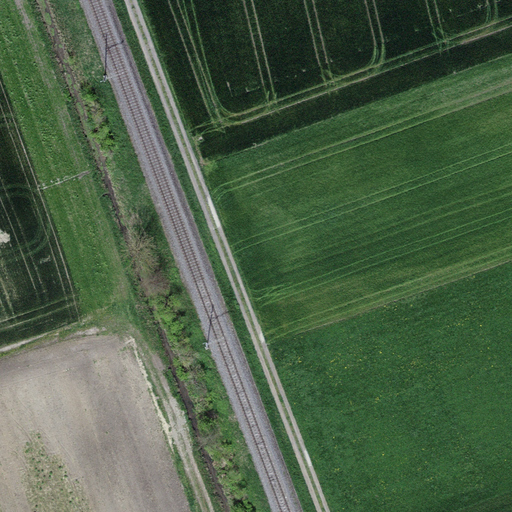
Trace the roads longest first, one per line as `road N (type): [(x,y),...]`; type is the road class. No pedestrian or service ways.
road 1 (track): [(216,511),(19,0)]
road 2 (track): [(130,0),(322,511)]
road 3 (track): [(0,347),(131,303)]
